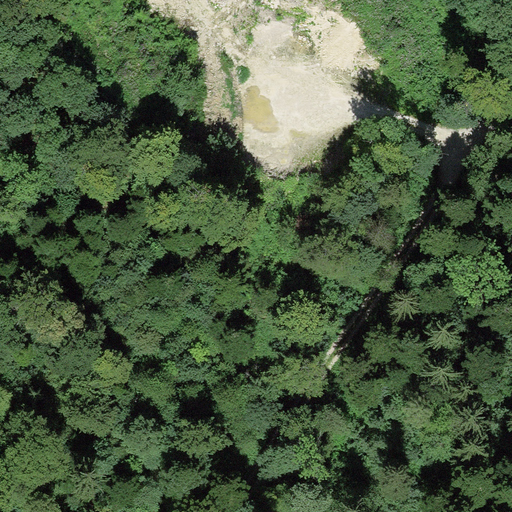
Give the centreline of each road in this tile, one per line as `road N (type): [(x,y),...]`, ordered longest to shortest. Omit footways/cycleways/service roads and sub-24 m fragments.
road 1 (track): [(511,103),(479,129),(239,511)]
road 2 (track): [(479,129),(427,126),(321,95)]
